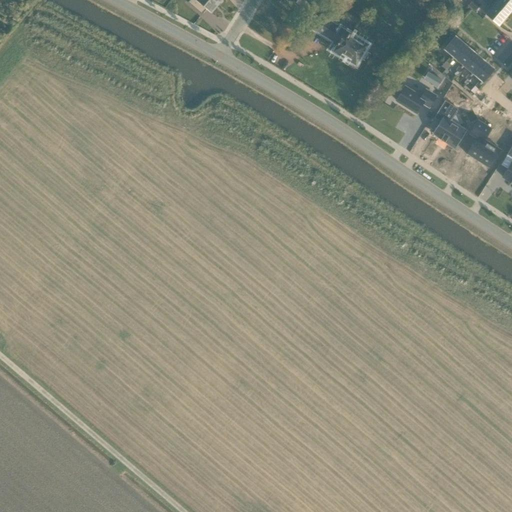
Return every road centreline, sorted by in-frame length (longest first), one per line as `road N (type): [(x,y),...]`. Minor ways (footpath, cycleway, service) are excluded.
road 1 (secondary): [(511,242),(218,56)]
road 2 (unclassified): [(184,511),(0,353)]
